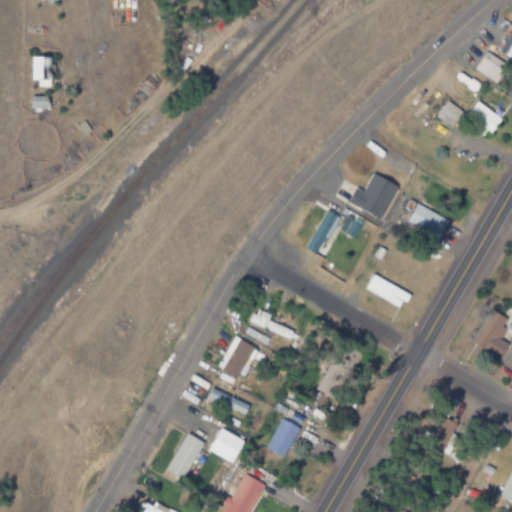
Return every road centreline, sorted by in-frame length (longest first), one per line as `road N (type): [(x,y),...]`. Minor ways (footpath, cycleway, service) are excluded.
road 1 (tertiary): [(92,511),(243,254),(381,99),(488,0)]
road 2 (secondary): [(327,511),(511,193)]
road 3 (residential): [(511,409),(243,254)]
